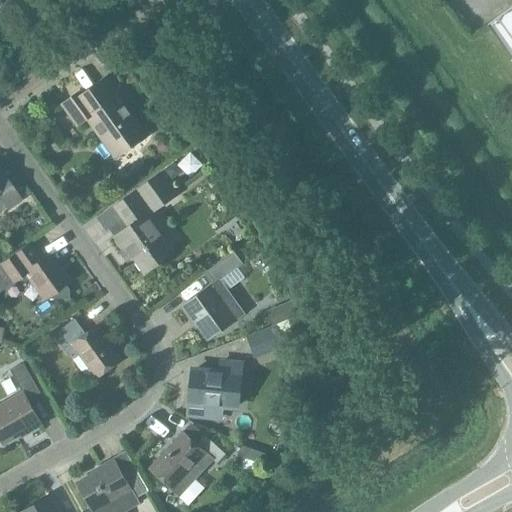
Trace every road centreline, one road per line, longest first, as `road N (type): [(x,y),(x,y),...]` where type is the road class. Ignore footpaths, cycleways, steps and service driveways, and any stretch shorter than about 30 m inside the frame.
road 1 (residential): [(0,487),(144,405),(153,380),(142,329),(0,127)]
road 2 (secondary): [(471,312),(242,0)]
road 3 (residential): [(0,101),(140,0)]
